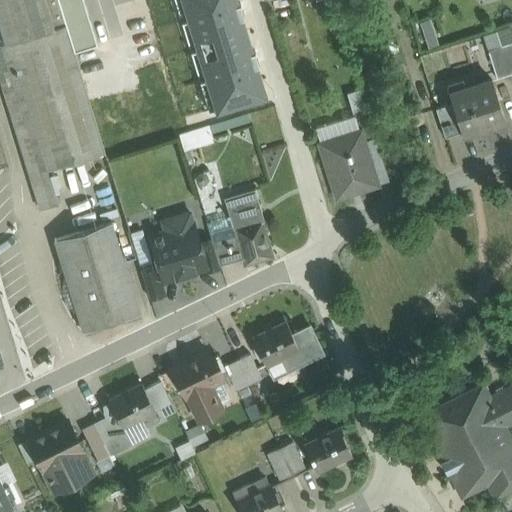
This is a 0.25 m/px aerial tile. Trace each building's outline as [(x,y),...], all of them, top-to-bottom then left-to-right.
[(0,0),(0,23),(6,42),(65,24),(57,0),(0,0)] [(57,0),(65,24),(73,51),(95,44),(81,0),(57,0)] [(233,0),(183,0),(217,109),(263,95),(254,64),(257,63),(254,51),(250,52),(239,17),(242,16),(238,3),(235,4),(233,0)] [(65,24),(6,42),(0,43),(0,79),(39,209),(57,203),(47,169),(103,152),(73,51),(65,24)] [(511,30),(510,25),(495,30),(497,36),(511,31),(511,30)] [(511,31),(497,36),(500,46),(501,45),(511,41),(511,31)] [(511,41),(501,45),(510,74),(511,72),(511,41)] [(500,46),(487,50),(497,78),(510,74),(501,45),(500,46)] [(493,85),(451,98),(462,133),(463,136),(483,129),(482,127),(504,120),(493,85)] [(358,88),(347,91),(353,111),(363,108),(358,88)] [(452,103),(436,109),(445,138),(462,133),(452,103)] [(366,109),(353,113),(355,118),(358,130),(360,130),(363,141),(375,137),(366,109)] [(355,118),(316,130),(337,196),(376,183),(363,141),(360,130),(358,130),(355,118)] [(184,149),(214,139),(209,123),(178,132),(184,149)] [(264,221),(254,188),(224,198),(229,214),(227,214),(227,217),(206,223),(211,238),(212,241),(235,235),(241,258),(243,265),(273,257),(262,221),(264,221)] [(189,211),(162,220),(165,231),(150,235),(164,279),(205,267),(206,266),(199,242),(189,211)] [(111,220),(54,239),(82,330),(139,312),(111,220)] [(235,235),(212,241),(219,265),(241,258),(235,235)] [(211,238),(199,242),(206,266),(205,267),(206,270),(220,266),(219,265),(212,241),(211,238)] [(155,264),(140,269),(149,298),(164,293),(155,264)] [(309,325),(292,333),(286,321),(253,337),(266,364),(282,357),(288,369),(323,352),(309,325)] [(207,351),(173,367),(187,395),(199,418),(221,407),(218,402),(229,397),(220,379),(220,378),(218,374),(221,372),(212,355),(209,356),(207,351)] [(261,377),(250,353),(237,359),(248,383),(261,377)] [(248,383),(237,359),(224,365),(236,389),(248,383)] [(142,383),(110,399),(123,426),(143,416),(141,412),(154,406),(142,383)] [(482,385),(423,415),(444,458),(440,460),(446,473),(451,471),(462,494),(488,481),(495,495),(511,486),(511,446),(502,427),(511,421),(511,383),(487,396),(482,385)] [(120,444),(106,416),(94,422),(108,450),(120,444)] [(67,420),(30,438),(40,458),(45,469),(44,470),(53,488),(73,478),(71,474),(72,474),(66,460),(83,451),(67,420)] [(108,450),(94,422),(82,428),(96,456),(108,450)] [(338,426),(304,443),(317,470),(351,453),(338,426)] [(40,458),(30,438),(18,444),(28,464),(40,458)] [(292,439),(279,446),(293,475),(306,469),(292,439)] [(279,446),(267,451),(281,481),(293,475),(279,446)] [(8,461),(0,464),(0,477),(4,485),(16,479),(8,461)] [(0,477),(0,510),(13,504),(4,485),(0,477)] [(270,483),(251,492),(253,496),(238,503),(242,511),(277,511),(283,510),(270,483)]
